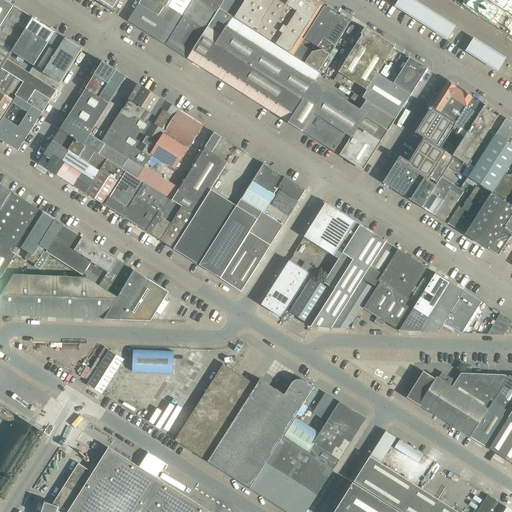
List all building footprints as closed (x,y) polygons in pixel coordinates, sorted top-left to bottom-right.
[(0,0),(0,29),(15,6),(5,0),(0,0)] [(94,0),(111,10),(117,0),(94,0)] [(141,0),(128,21),(165,45),(176,28),(176,27),(177,24),(183,15),(169,6),(173,0),(141,0)] [(173,0),(169,6),(183,15),(205,29),(219,8),(223,0),(173,0)] [(223,0),(219,8),(234,17),(245,0),(223,0)] [(304,38),(325,4),(318,0),(245,0),(234,17),(294,55),(304,38)] [(413,1),(412,0),(399,0),(396,6),(406,12),(413,1)] [(413,1),(406,12),(417,19),(424,7),(413,1)] [(340,38),(351,21),(325,4),(304,38),(294,55),(319,71),(340,38)] [(12,53),(34,18),(15,6),(0,29),(0,67),(2,69),(12,53)] [(424,7),(417,19),(428,26),(435,15),(424,7)] [(319,71),(294,55),(234,17),(219,8),(205,29),(198,41),(187,58),(302,131),(329,89),(316,80),(321,72),(319,71)] [(198,41),(205,29),(183,15),(177,24),(176,27),(176,28),(165,45),(187,59),(187,58),(198,41)] [(435,15),(428,26),(438,32),(445,21),(435,15)] [(33,66),(55,32),(34,18),(12,53),(33,66)] [(445,21),(438,32),(446,38),(454,26),(445,21)] [(354,47),(338,72),(339,72),(366,89),(367,89),(377,73),(378,73),(387,58),(392,62),(398,53),(393,49),(394,47),(365,29),(354,47)] [(44,73),(66,39),(55,32),(33,66),(44,73)] [(44,73),(60,83),(82,49),(66,39),(44,73)] [(483,45),(474,39),(467,51),(476,57),(483,45)] [(483,45),(476,57),(487,63),(494,52),(483,45)] [(494,52),(487,63),(497,70),(504,58),(494,52)] [(50,99),(56,90),(60,83),(44,73),(33,66),(12,53),(2,69),(10,74),(23,82),(15,96),(17,97),(27,103),(35,90),(50,99)] [(410,58),(394,83),(411,94),(427,69),(410,58)] [(116,70),(103,62),(60,129),(66,134),(67,133),(83,144),(90,134),(110,103),(100,96),(116,70)] [(0,119),(13,99),(15,96),(23,82),(10,74),(2,69),(0,67),(0,119)] [(127,77),(116,70),(100,96),(110,103),(127,77)] [(394,83),(378,73),(377,73),(367,89),(362,97),(366,100),(395,119),(400,111),(411,94),(394,83)] [(447,81),(431,106),(445,115),(445,116),(456,123),(473,97),(464,91),(463,92),(456,87),(447,81)] [(128,159),(165,101),(138,84),(102,142),(101,142),(128,159)] [(329,89),(302,131),(339,155),(363,170),(381,141),(388,131),(395,119),(366,100),(362,97),(355,92),(351,98),(362,106),(360,109),(329,89)] [(27,103),(42,112),(50,99),(35,90),(27,103)] [(0,138),(18,150),(20,148),(34,125),(42,112),(27,103),(17,97),(0,122),(0,138)] [(455,125),(451,131),(464,139),(485,105),(473,97),(456,123),(455,125)] [(128,159),(122,168),(126,171),(136,177),(143,168),(152,154),(180,111),(165,101),(128,159)] [(457,148),(453,156),(466,164),(467,165),(499,114),(485,105),(464,139),(457,148)] [(400,156),(397,160),(423,177),(436,185),(442,177),(449,167),(459,174),(466,164),(453,156),(441,148),(445,141),(451,131),(455,125),(456,123),(445,116),(445,115),(431,106),(429,111),(415,132),(424,138),(409,161),(400,156)] [(180,111),(152,154),(174,168),(186,149),(179,144),(194,120),(180,111)] [(511,122),(506,118),(506,119),(495,135),(493,138),(505,146),(507,142),(511,134),(511,122)] [(202,125),(194,120),(179,144),(186,149),(202,125)] [(100,170),(107,159),(104,157),(83,144),(67,133),(66,134),(60,129),(53,140),(100,170)] [(205,148),(172,200),(182,206),(195,215),(202,205),(201,204),(227,162),(211,152),(221,137),(214,132),(204,148),(205,148)] [(102,142),(90,134),(83,144),(104,157),(107,159),(122,168),(128,159),(101,142),(102,142)] [(493,138),(495,135),(495,134),(468,177),(493,193),(493,192),(511,162),(511,145),(507,142),(505,146),(493,138)] [(53,141),(51,144),(44,155),(51,160),(54,155),(65,163),(71,166),(82,173),(93,180),(100,170),(53,140),(53,141)] [(445,141),(441,148),(453,156),(457,148),(445,141)] [(65,163),(54,155),(51,160),(44,155),(39,163),(57,175),(65,163)] [(126,171),(122,168),(107,159),(100,170),(93,180),(86,193),(105,205),(126,171)] [(397,160),(383,183),(409,199),(423,177),(397,160)] [(63,178),(71,166),(65,163),(57,175),(63,178)] [(263,164),(242,198),(264,212),(275,195),(274,194),(278,188),(285,177),(263,163),(263,164)] [(82,173),(71,166),(63,178),(74,185),(82,173)] [(105,205),(123,216),(144,182),(136,177),(126,171),(105,205)] [(511,172),(511,175),(511,178),(505,174),(494,192),(511,204),(511,172)] [(86,193),(93,180),(82,173),(74,185),(86,193)] [(285,177),(278,188),(282,190),(298,201),(300,198),(303,193),(305,190),(285,177)] [(436,185),(423,177),(409,199),(422,207),(436,185)] [(442,177),(436,185),(422,207),(434,215),(454,184),(442,177)] [(148,185),(144,182),(123,216),(136,225),(158,191),(148,185)] [(464,191),(460,188),(454,184),(434,215),(445,221),(463,193),(464,194),(466,192),(464,191)] [(0,205),(9,191),(0,185),(0,205)] [(451,226),(464,234),(490,194),(476,186),(462,208),(459,205),(447,223),(451,226)] [(236,205),(211,190),(202,205),(195,215),(173,249),(199,265),(236,205)] [(282,190),(272,205),(289,216),(289,215),(298,201),(282,190)] [(0,244),(10,251),(17,240),(37,209),(9,191),(0,205),(0,244)] [(158,191),(136,225),(150,234),(171,200),(168,197),(166,196),(158,191)] [(511,206),(491,193),(465,234),(474,240),(489,250),(503,227),(504,228),(511,214),(511,206)] [(199,265),(221,278),(250,232),(270,245),(283,225),(241,198),(236,205),(199,265)] [(160,240),(182,206),(172,200),(171,200),(150,234),(160,240)] [(360,225),(326,203),(302,239),(308,242),(309,240),(310,240),(339,258),(360,225)] [(160,240),(173,249),(195,215),(182,206),(160,240)] [(62,225),(42,212),(24,240),(19,248),(27,252),(23,258),(34,264),(43,249),(46,250),(62,225)] [(71,231),(62,225),(46,250),(43,249),(34,264),(33,266),(39,270),(48,254),(54,258),(71,231)] [(339,258),(324,282),(335,290),(335,289),(350,299),(363,279),(364,277),(386,241),(360,225),(339,258)] [(498,256),(511,233),(511,232),(504,228),(503,227),(489,250),(498,256)] [(81,237),(71,231),(54,258),(81,275),(90,261),(73,250),(81,237)] [(270,245),(250,232),(221,278),(241,291),(270,245)] [(73,250),(90,261),(98,248),(81,237),(73,250)] [(386,241),(364,277),(376,285),(379,279),(386,269),(398,249),(386,241)] [(0,276),(14,254),(10,252),(0,245),(0,276)] [(81,275),(85,278),(90,280),(107,253),(98,248),(90,261),(81,275)] [(384,327),(387,322),(399,330),(435,273),(427,267),(398,249),(386,269),(379,279),(381,280),(364,308),(379,317),(376,322),(384,327)] [(115,259),(107,253),(90,280),(98,286),(115,259)] [(98,286),(108,292),(115,297),(132,270),(115,259),(98,286)] [(289,260),(261,304),(281,317),(305,280),(309,273),(289,260)] [(115,297),(102,319),(118,320),(149,321),(167,292),(148,280),(147,280),(144,277),(132,270),(115,297)] [(451,282),(435,273),(399,330),(398,331),(420,332),(451,282)] [(0,315),(21,316),(29,316),(47,317),(55,317),(74,318),(82,318),(102,319),(115,297),(108,292),(98,286),(90,280),(85,278),(12,275),(0,293),(0,315)] [(312,278),(290,312),(307,323),(329,289),(312,278)] [(350,299),(335,289),(335,290),(311,327),(331,328),(342,311),(332,328),(348,328),(375,286),(363,279),(350,299)] [(451,282),(420,332),(439,332),(445,323),(461,333),(481,302),(453,284),(451,282)] [(511,320),(500,313),(487,334),(503,335),(511,321),(511,320)] [(87,384),(102,393),(123,359),(109,350),(87,384)] [(172,373),(173,351),(133,350),(132,371),(172,373)] [(208,461),(256,385),(223,364),(175,440),(208,461)] [(408,397),(420,405),(419,405),(470,437),(488,409),(468,396),(449,384),(439,378),(437,377),(435,380),(423,372),(415,385),(413,388),(407,397),(408,398),(408,397)] [(449,384),(452,379),(442,373),(439,378),(449,384)] [(462,374),(461,373),(456,381),(452,379),(449,384),(468,396),(482,374),(462,373),(462,374)] [(488,409),(492,402),(509,375),(482,374),(468,396),(488,409)] [(511,375),(509,375),(492,402),(511,414),(511,411),(511,375)] [(295,417),(309,394),(314,386),(306,381),(305,381),(304,380),(302,380),(300,379),(298,379),(296,380),(294,380),(292,382),(291,383),(284,394),(260,379),(256,385),(208,461),(250,488),(282,437),(295,417)] [(295,417),(282,437),(333,469),(340,459),(366,418),(325,392),(324,393),(325,393),(313,412),(327,422),(320,433),(295,417)] [(492,402),(488,409),(470,437),(489,449),(509,417),(511,414),(492,402)] [(489,449),(496,453),(511,463),(511,411),(511,414),(509,417),(489,449)] [(282,437),(250,488),(267,499),(284,510),(284,509),(288,511),(306,511),(333,469),(282,437)] [(211,511),(131,461),(109,447),(93,472),(78,463),(52,504),(45,502),(44,505),(41,511),(211,511)] [(458,511),(370,456),(354,481),(402,511),(458,511)] [(399,511),(353,482),(334,511),(399,511)] [(488,495),(476,511),(500,511),(504,506),(488,495)]
